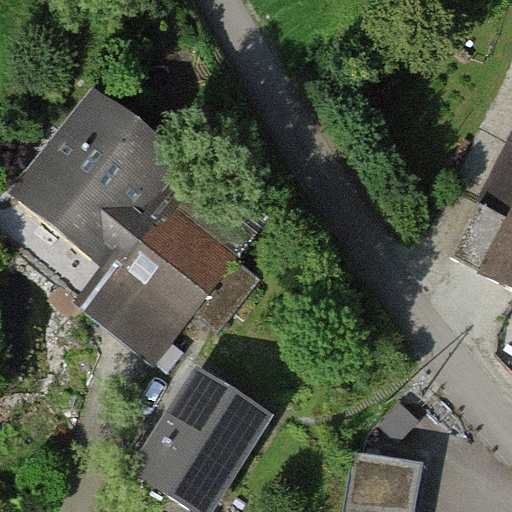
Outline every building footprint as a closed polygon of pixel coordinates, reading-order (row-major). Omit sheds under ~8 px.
[(197,159),(119,91),(32,191),(110,259),(197,159)] [(511,143),(450,261),(511,293),(511,143)] [(175,200),(86,308),(167,375),(257,268),(175,200)] [(215,508),(280,402),(205,356),(139,463),(215,508)] [(414,511),(424,452),(357,442),(346,511),(414,511)]
